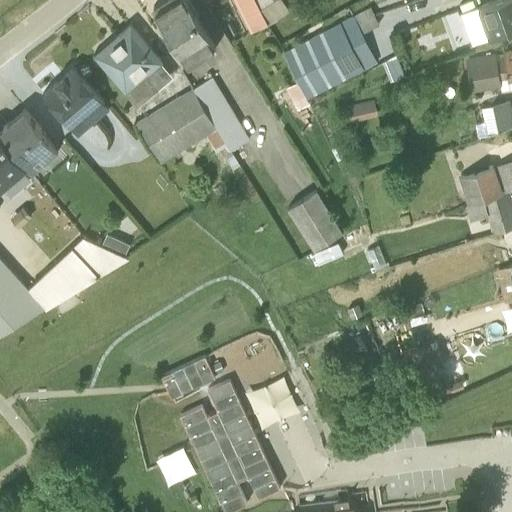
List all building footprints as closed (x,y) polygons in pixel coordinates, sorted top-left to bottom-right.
[(217,39),(192,0),(153,0),(189,57),(217,39)] [(238,0),(250,24),(267,14),(266,11),(260,0),(238,0)] [(268,15),(290,2),(288,0),(260,0),(261,0),(268,15)] [(371,0),(363,0),(351,7),(284,42),(299,71),(286,78),(298,99),(309,93),(307,89),(374,53),(361,24),(378,14),(371,0)] [(511,0),(470,0),(460,4),(471,34),(511,19),(511,0)] [(163,52),(130,14),(93,46),(137,97),(173,67),(162,54),(163,52)] [(465,50),(471,85),(499,80),(500,86),(511,83),(511,45),(495,48),(495,45),(465,50)] [(109,99),(74,58),(42,84),(78,126),(109,99)] [(249,129),(212,67),(193,79),(215,118),(230,141),(249,129)] [(219,141),(231,160),(232,160),(240,156),(215,118),(192,78),(134,115),(159,154),(175,145),(177,149),(187,143),(185,139),(206,126),(216,142),(219,141)] [(378,106),(374,90),(340,98),(344,114),(378,106)] [(481,100),(487,126),(511,120),(511,109),(509,94),(481,100)] [(58,143),(23,103),(0,121),(0,127),(30,166),(58,143)] [(0,179),(0,180),(24,159),(0,128),(0,179)] [(466,197),(511,180),(511,153),(494,160),(493,158),(458,169),(466,197)] [(287,198),(314,240),(343,222),(316,180),(287,198)] [(511,180),(464,198),(470,215),(486,210),(491,228),(499,227),(511,222),(511,197),(510,189),(511,188),(511,180)] [(11,211),(19,220),(31,209),(22,199),(11,211)] [(511,222),(499,227),(508,260),(511,259),(511,222)] [(106,225),(101,237),(124,247),(129,235),(106,225)] [(0,327),(128,249),(83,228),(28,279),(0,248),(0,327)] [(309,247),(315,259),(342,245),(336,234),(309,247)] [(367,242),(375,261),(385,256),(378,238),(367,242)] [(410,320),(402,301),(394,305),(402,324),(410,320)] [(431,383),(448,377),(435,334),(415,341),(415,343),(409,345),(412,356),(386,365),(388,373),(398,370),(400,374),(426,366),(431,382),(431,383)] [(205,350),(161,370),(170,390),(214,371),(205,350)] [(201,401),(180,410),(226,509),(246,500),(236,478),(248,472),(257,492),(279,482),(229,372),(207,382),(218,405),(206,411),(201,401)] [(188,439),(159,448),(169,477),(197,468),(188,439)] [(291,511),(359,511),(353,501),(349,501),(347,493),(333,495),(334,503),(291,511)]
